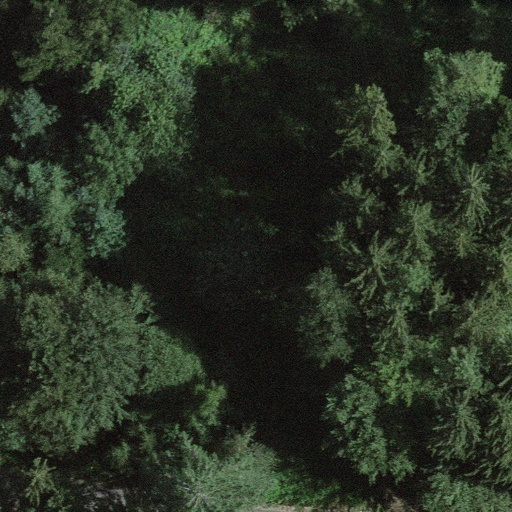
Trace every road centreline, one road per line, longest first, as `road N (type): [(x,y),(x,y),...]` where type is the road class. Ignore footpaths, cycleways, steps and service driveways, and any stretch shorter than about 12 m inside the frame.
road 1 (track): [(0,272),(79,316),(221,365),(305,422),(411,511)]
road 2 (track): [(0,37),(221,365)]
road 3 (track): [(0,488),(142,511)]
